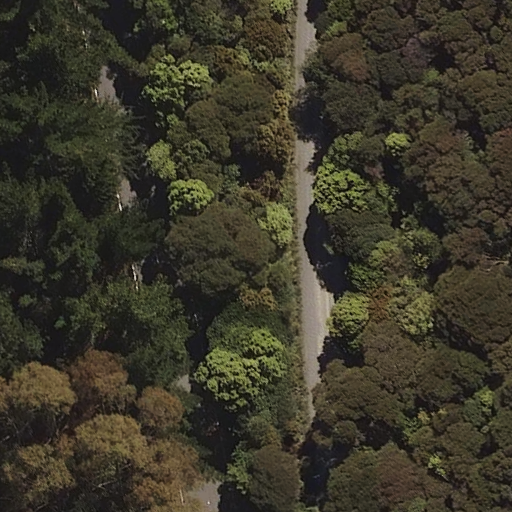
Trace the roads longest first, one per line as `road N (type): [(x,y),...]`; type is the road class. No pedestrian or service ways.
road 1 (secondary): [(205,511),(98,0)]
road 2 (tertiary): [(326,511),(308,350),(321,0)]
